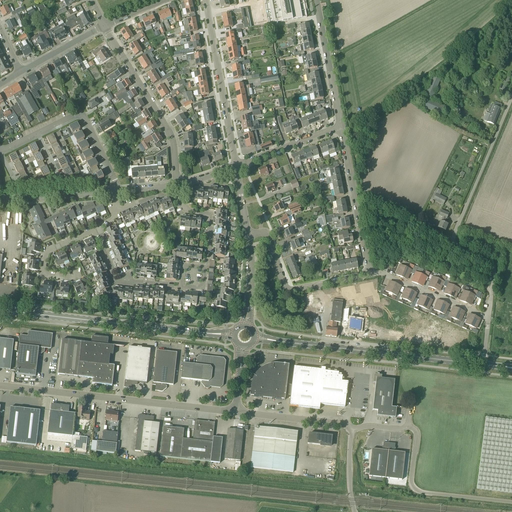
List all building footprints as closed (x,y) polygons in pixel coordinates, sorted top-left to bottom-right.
[(268,0),(272,23),(287,21),(302,18),(298,0),(268,0)] [(182,10),(185,9),(193,7),(191,1),(184,3),(181,4),(182,10)] [(0,9),(0,10),(3,17),(10,14),(8,9),(12,8),(10,5),(7,7),(0,9)] [(264,5),(241,9),(241,12),(244,24),(244,29),(268,24),(264,5)] [(22,11),(21,8),(11,13),(12,16),(17,14),(22,11)] [(65,8),(57,12),(59,16),(67,11),(65,8)] [(36,14),(33,9),(27,12),(30,17),(36,14)] [(163,12),(166,19),(171,16),(168,9),(163,12)] [(161,21),(166,19),(163,12),(158,14),(161,21)] [(86,13),(76,19),(74,15),(66,19),(67,22),(70,20),(73,19),(74,22),(80,19),(81,20),(84,18),(85,20),(89,18),(86,13)] [(10,17),(12,21),(6,23),(10,30),(16,27),(19,26),(17,22),(18,21),(17,21),(20,19),(17,14),(12,16),(10,17)] [(153,16),(148,18),(151,25),(156,23),(153,16)] [(67,22),(71,28),(79,24),(80,26),(83,24),(85,27),(92,23),(89,18),(85,20),(84,18),(81,20),(80,19),(74,22),(73,19),(70,20),(67,22)] [(151,25),(148,18),(142,21),(145,28),(151,25)] [(195,19),(184,21),(185,27),(196,25),(195,19)] [(57,31),(62,39),(65,38),(64,36),(67,34),(66,33),(68,31),(68,32),(64,23),(59,26),(60,29),(57,31)] [(300,26),(301,32),(310,30),(309,24),(300,26)] [(197,31),(196,25),(185,27),(184,27),(184,31),(182,32),(182,34),(179,34),(180,39),(184,38),(183,36),(190,35),(190,32),(197,31)] [(130,32),(127,27),(120,32),(123,36),(130,32)] [(225,34),(226,41),(235,39),(238,38),(238,34),(241,33),(241,29),(237,30),(236,29),(230,30),(230,33),(225,34)] [(301,32),(302,38),(311,37),(310,30),(301,32)] [(51,31),(51,32),(48,33),(51,38),(54,37),(56,40),(58,39),(59,41),(62,39),(57,31),(53,34),(51,31)] [(130,32),(123,36),(126,41),(133,37),(130,32)] [(49,46),(44,37),(42,33),(34,38),(42,51),(49,46)] [(302,38),(304,45),(312,43),(311,37),(302,38)] [(226,41),(228,47),(236,46),(235,39),(226,41)] [(28,40),(18,45),(21,50),(23,55),(22,55),(24,59),(29,56),(29,55),(32,54),(30,50),(33,49),(28,40)] [(129,46),(132,51),(139,47),(136,42),(129,46)] [(199,42),(192,43),(188,44),(189,49),(180,51),(180,54),(183,54),(186,53),(194,52),(193,49),(200,48),(199,42)] [(297,53),(298,55),(304,54),(304,51),(305,51),(314,50),(312,43),(304,45),(300,46),(301,52),(297,53)] [(228,47),(229,54),(229,55),(237,53),(236,46),(228,47)] [(99,64),(102,62),(109,58),(102,47),(92,54),(99,64)] [(139,47),(132,51),(135,56),(142,51),(139,47)] [(141,65),(151,59),(148,54),(154,51),(153,49),(152,48),(149,50),(144,53),(146,56),(138,60),(141,65)] [(78,62),(76,59),(72,52),(65,57),(70,65),(74,62),(75,63),(78,62)] [(303,64),(307,63),(316,61),(315,55),(305,56),(304,54),(298,55),(299,58),(302,57),(303,64)] [(183,55),(172,56),(173,59),(175,64),(178,64),(177,58),(183,57),(183,55)] [(152,65),(153,68),(161,62),(159,59),(153,63),(151,59),(141,65),(144,70),(152,65)] [(192,66),(189,67),(185,68),(186,71),(189,70),(197,69),(196,66),(203,65),(202,59),(191,61),(192,66)] [(53,64),(58,73),(60,76),(63,74),(61,71),(64,69),(68,76),(71,74),(72,74),(69,68),(68,68),(65,64),(62,66),(59,60),(53,64)] [(89,64),(88,65),(85,67),(87,69),(89,68),(90,67),(91,67),(94,64),(92,61),(88,64),(89,64)] [(316,61),(307,63),(308,69),(317,68),(316,61)] [(153,68),(154,70),(147,75),(150,79),(160,73),(158,69),(163,66),(161,62),(153,68)] [(85,67),(83,63),(79,65),(83,72),(84,71),(85,73),(88,71),(87,70),(87,69),(85,67)] [(10,69),(8,64),(0,67),(0,68),(2,73),(10,69)] [(44,79),(48,77),(50,80),(52,79),(46,68),(40,71),(44,79)] [(114,81),(109,84),(111,87),(120,81),(118,78),(124,74),(121,69),(114,73),(111,75),(112,77),(114,81)] [(234,79),(242,78),(246,77),(245,73),(248,72),(248,70),(241,71),(232,73),(234,79)] [(307,82),(311,81),(320,79),(318,73),(308,74),(308,72),(304,73),(304,76),(306,75),(307,82)] [(162,82),(167,79),(170,77),(168,74),(163,77),(160,73),(150,79),(153,84),(161,79),(162,82)] [(27,79),(32,87),(33,88),(30,90),(35,100),(38,98),(36,94),(33,89),(40,86),(34,74),(27,79)] [(432,98),(440,80),(433,77),(425,95),(432,98)] [(114,95),(116,97),(126,91),(125,89),(131,86),(127,79),(121,83),(118,85),(119,88),(122,86),(124,89),(114,95)] [(20,109),(23,114),(27,120),(29,123),(32,121),(29,116),(38,111),(27,91),(23,94),(17,84),(9,89),(15,98),(17,103),(18,105),(20,109)] [(159,94),(166,90),(163,85),(156,89),(159,94)] [(174,91),(175,93),(176,93),(183,89),(184,88),(183,87),(183,85),(174,91)] [(312,87),(313,94),(323,92),(322,92),(321,86),(322,85),(312,87)] [(162,99),(172,93),(169,88),(166,90),(159,94),(162,99)] [(9,89),(3,92),(8,99),(9,101),(15,98),(9,89)] [(125,98),(129,104),(132,102),(131,100),(137,96),(134,90),(127,94),(126,91),(116,97),(118,101),(122,99),(122,100),(125,98)] [(236,92),(237,98),(245,97),(244,90),(236,92)] [(104,91),(89,100),(90,102),(88,104),(89,105),(88,106),(90,109),(91,108),(91,109),(99,105),(96,101),(106,95),(104,91)] [(191,104),(192,103),(194,103),(191,91),(185,92),(187,97),(191,104)] [(309,94),(310,101),(314,100),(323,98),(322,94),(324,94),(323,92),(313,94),(309,94)] [(237,98),(238,105),(247,104),(245,97),(237,98)] [(165,103),(168,108),(175,104),(172,99),(165,103)] [(441,115),(445,107),(427,99),(423,107),(441,115)] [(129,104),(131,107),(135,114),(141,111),(139,109),(144,106),(140,100),(134,104),(132,102),(129,104)] [(490,106),(488,111),(487,111),(483,121),(484,121),(494,125),(502,105),(495,102),(493,106),(490,105),(490,106)] [(14,113),(17,118),(23,114),(20,109),(18,105),(17,103),(14,104),(15,105),(11,108),(14,113)] [(202,109),(202,111),(211,109),(210,103),(202,104),(201,103),(196,104),(193,106),(193,108),(197,106),(198,110),(202,109)] [(178,109),(175,104),(168,108),(171,113),(178,109)] [(192,108),(191,104),(185,108),(184,107),(181,110),(182,112),(183,114),(187,112),(186,111),(192,108)] [(126,106),(117,111),(119,115),(128,109),(126,106)] [(19,122),(17,119),(18,119),(17,118),(14,113),(11,108),(8,110),(7,110),(8,111),(4,113),(3,113),(6,118),(11,127),(14,125),(19,122)] [(202,111),(204,117),(212,116),(211,109),(202,111)] [(141,111),(135,114),(130,118),(131,120),(142,114),(144,118),(137,123),(139,126),(147,122),(146,120),(151,117),(146,110),(142,113),(141,111)] [(327,119),(324,111),(318,113),(321,121),(327,119)] [(117,112),(113,114),(102,121),(104,124),(99,127),(99,128),(98,128),(101,132),(102,131),(102,132),(111,126),(110,123),(116,119),(120,117),(117,112)] [(318,113),(312,115),(315,124),(321,121),(318,113)] [(178,125),(186,120),(182,114),(175,119),(178,125)] [(312,115),(306,118),(309,126),(315,124),(312,115)] [(212,116),(204,117),(205,124),(214,122),(212,116)] [(288,121),(289,124),(292,133),(292,132),(298,130),(297,128),(300,127),(297,120),(296,116),(293,117),(295,122),(292,123),(291,120),(288,121)] [(309,126),(306,118),(300,120),(303,128),(309,126)] [(182,130),(189,126),(186,120),(178,125),(182,130)] [(150,123),(149,122),(140,127),(142,131),(148,127),(150,131),(157,127),(153,121),(150,123)] [(255,122),(250,123),(242,124),(243,130),(251,129),(251,131),(262,130),(261,126),(256,126),(255,122)] [(71,137),(73,136),(80,133),(79,130),(80,129),(77,123),(66,128),(71,137)] [(282,126),(285,132),(286,135),(292,132),(292,133),(289,124),(282,126)] [(206,129),(207,135),(216,134),(215,127),(206,129)] [(60,132),(46,138),(49,143),(50,143),(52,147),(59,144),(56,138),(61,136),(60,132)] [(81,132),(80,133),(73,136),(78,145),(85,142),(83,139),(85,138),(81,132)] [(158,133),(152,137),(151,135),(149,136),(144,139),(144,140),(141,142),(142,143),(141,143),(146,150),(150,148),(147,143),(153,139),(155,143),(154,143),(154,145),(156,148),(158,149),(161,147),(161,146),(159,142),(162,140),(158,133)] [(207,135),(209,145),(217,144),(216,140),(217,140),(216,134),(207,135)] [(252,134),(244,136),(245,142),(253,140),(257,139),(256,135),(252,136),(252,134)] [(255,146),(253,140),(245,142),(247,148),(255,146)] [(57,157),(64,154),(61,148),(66,146),(64,141),(59,144),(52,147),(51,148),(54,153),(55,153),(57,157)] [(80,155),(82,154),(89,151),(88,148),(89,147),(86,141),(85,142),(78,145),(80,149),(77,150),(80,155)] [(192,150),(192,148),(193,148),(193,145),(195,144),(194,141),(193,141),(184,142),(184,148),(185,148),(186,152),(191,151),(192,150)] [(331,141),(325,143),(328,152),(329,155),(339,151),(337,143),(333,145),(331,141)] [(261,150),(272,146),(270,142),(260,146),(261,150)] [(22,150),(24,154),(30,151),(33,157),(39,154),(37,150),(38,149),(35,143),(22,150)] [(322,154),(328,152),(325,143),(319,146),(322,154)] [(309,149),(313,158),(319,155),(316,147),(309,149)] [(212,148),(208,150),(212,161),(214,160),(215,162),(222,159),(220,153),(214,155),(212,148)] [(156,155),(156,158),(160,157),(167,157),(167,156),(166,149),(156,155)] [(309,149),(303,151),(306,160),(313,158),(309,149)] [(15,166),(20,163),(18,157),(24,154),(22,150),(9,156),(12,162),(13,161),(15,166)] [(87,163),(93,160),(92,157),(93,156),(90,150),(89,151),(82,154),(86,162),(87,163)] [(208,150),(203,152),(205,158),(200,160),(202,166),(209,164),(209,162),(212,161),(208,150)] [(303,151),(297,154),(300,162),(306,160),(303,151)] [(39,154),(33,157),(27,160),(29,164),(35,161),(38,167),(44,164),(42,159),(43,159),(40,153),(39,154)] [(64,154),(57,157),(59,162),(58,162),(61,168),(62,168),(62,167),(68,164),(70,163),(67,157),(65,158),(64,154)] [(294,165),(300,162),(297,154),(291,156),(294,165)] [(284,166),(280,168),(283,176),(292,172),(286,158),(282,160),(284,166)] [(95,159),(93,160),(87,163),(89,167),(86,168),(89,173),(91,172),(98,169),(97,166),(98,166),(95,159)] [(20,176),(25,173),(20,163),(15,166),(14,166),(17,172),(18,171),(20,176)] [(272,170),(279,168),(277,163),(271,166),(271,165),(266,167),(258,170),(260,176),(264,174),(265,176),(269,174),(268,172),(271,171),(270,169),(272,168),(272,170)] [(44,164),(38,167),(41,173),(35,176),(37,180),(50,174),(47,168),(46,168),(44,164)] [(66,178),(79,172),(77,168),(71,170),(68,164),(62,167),(62,168),(64,172),(63,172),(66,178)] [(334,170),(334,166),(329,168),(330,171),(327,171),(328,178),(340,176),(338,169),(334,170)] [(99,172),(98,169),(91,172),(93,175),(96,182),(104,178),(101,171),(99,172)] [(37,180),(35,176),(28,179),(25,173),(20,176),(22,180),(21,181),(24,186),(30,183),(37,180)] [(340,176),(328,178),(326,178),(327,183),(323,183),(323,185),(332,183),(332,184),(341,182),(340,176)] [(277,188),(278,188),(283,185),(286,184),(284,179),(281,180),(281,181),(278,182),(278,181),(273,183),(265,187),(267,193),(271,191),(272,193),(276,191),(278,191),(277,188)] [(299,187),(296,180),(290,183),(293,189),(299,187)] [(433,200),(434,200),(443,205),(446,198),(436,193),(438,189),(436,188),(429,202),(433,203),(434,201),(433,201),(433,200)] [(198,192),(198,191),(193,190),(192,198),(189,197),(188,203),(192,204),(192,200),(197,200),(198,192)] [(166,197),(163,199),(164,201),(168,210),(173,208),(169,199),(167,200),(166,197)] [(274,207),(276,213),(284,210),(283,206),(283,205),(284,205),(284,204),(285,204),(286,204),(288,204),(289,203),(290,202),(290,201),(290,200),(289,197),(280,200),(281,202),(277,203),(278,205),(274,207)] [(156,199),(155,199),(153,200),(153,201),(154,203),(158,212),(162,210),(164,212),(158,201),(157,201),(156,199)] [(164,201),(163,199),(158,201),(164,212),(168,210),(164,201)] [(153,200),(149,202),(151,204),(149,205),(153,214),(158,212),(154,203),(153,201),(153,200)] [(337,208),(347,206),(346,206),(344,200),(336,202),(337,208)] [(97,212),(98,214),(105,211),(101,202),(99,203),(99,202),(94,205),(97,212)] [(290,211),(299,208),(301,207),(299,202),(288,206),(290,211)] [(90,216),(97,212),(94,205),(93,203),(87,205),(88,206),(86,207),(90,216)] [(147,203),(144,204),(145,207),(149,216),(153,214),(149,205),(148,206),(147,203)] [(145,207),(144,204),(140,206),(141,209),(140,209),(143,217),(144,218),(149,216),(145,207)] [(29,210),(32,216),(42,212),(38,205),(29,210)] [(76,206),(71,209),(76,218),(82,215),(80,209),(78,206),(77,207),(76,206)] [(337,208),(338,215),(343,214),(347,213),(346,207),(347,206),(337,208)] [(84,219),(85,218),(90,216),(86,207),(85,208),(84,207),(80,209),(82,215),(84,219)] [(135,210),(139,219),(143,217),(140,209),(140,208),(137,209),(138,211),(136,212),(135,210)] [(299,208),(290,211),(285,213),(286,215),(283,216),(284,218),(279,220),(282,226),(290,223),(287,217),(301,212),(299,208)] [(69,221),(76,218),(71,209),(64,212),(65,214),(69,221)] [(128,210),(125,212),(130,223),(135,221),(130,212),(129,213),(128,210)] [(131,212),(130,212),(135,221),(139,219),(135,210),(136,212),(131,214),(131,212)] [(446,219),(449,214),(441,210),(439,215),(442,217),(438,228),(445,231),(448,225),(444,223),(446,219)] [(45,219),(42,212),(32,216),(35,223),(45,219)] [(130,223),(125,212),(121,213),(123,216),(121,216),(125,225),(130,223)] [(69,221),(65,214),(61,215),(60,216),(60,217),(59,218),(64,228),(63,226),(70,223),(69,221)] [(63,226),(64,228),(59,218),(58,218),(58,217),(52,220),(56,229),(63,226)] [(338,217),(328,219),(326,219),(327,223),(333,222),(333,226),(341,225),(341,229),(350,227),(348,219),(338,221),(338,217)] [(47,223),(45,219),(35,223),(32,225),(33,229),(35,228),(45,223),(45,224),(47,223)] [(46,225),(45,224),(45,223),(35,228),(37,232),(39,231),(41,234),(48,230),(46,225)] [(284,231),(287,238),(294,235),(292,231),(302,227),(301,223),(295,225),(290,226),(291,228),(284,231)] [(115,226),(106,230),(107,230),(108,230),(110,234),(109,235),(118,231),(115,226)] [(48,230),(41,234),(42,236),(43,236),(44,238),(43,238),(44,240),(51,237),(48,230)] [(353,242),(351,235),(348,236),(347,231),(338,233),(339,240),(343,240),(344,244),(353,242)] [(108,246),(119,241),(117,236),(112,239),(108,240),(109,242),(106,243),(108,246)] [(91,238),(84,241),(86,246),(83,247),(86,253),(93,250),(92,249),(96,247),(91,238)] [(304,246),(301,239),(298,241),(290,244),(293,251),(301,248),(304,246)] [(119,241),(108,246),(109,250),(112,248),(112,250),(111,250),(120,246),(121,246),(119,241)] [(30,243),(29,248),(28,248),(27,254),(34,255),(34,252),(39,252),(40,245),(30,243)] [(81,253),(78,244),(70,248),(72,252),(69,254),(72,260),(79,257),(78,255),(81,253)] [(111,256),(122,251),(122,250),(120,246),(111,250),(112,252),(110,253),(109,253),(111,256)] [(173,257),(181,258),(182,256),(182,248),(177,247),(176,252),(173,252),(173,257)] [(63,251),(56,255),(58,259),(55,260),(58,266),(64,263),(65,264),(69,262),(68,260),(63,251)] [(122,251),(111,256),(112,259),(115,258),(115,259),(124,255),(122,251)] [(119,263),(117,264),(126,260),(124,255),(115,259),(115,260),(117,259),(119,263)] [(299,260),(296,262),(294,257),(286,260),(288,267),(296,263),(304,260),(302,257),(299,259),(299,260)] [(37,270),(38,262),(33,262),(34,259),(27,258),(26,265),(29,265),(28,269),(37,270)] [(356,259),(350,260),(351,269),(358,268),(356,259)] [(129,265),(126,260),(117,264),(118,264),(119,263),(121,268),(120,268),(120,269),(129,265)] [(351,269),(350,260),(343,262),(345,271),(351,269),(351,270),(352,270),(351,269)] [(100,264),(93,267),(95,272),(107,267),(105,263),(103,265),(102,263),(100,264)] [(296,263),(288,267),(293,279),(301,275),(296,263)] [(339,273),(337,263),(330,264),(332,273),(338,272),(339,273)] [(403,275),(408,277),(411,270),(400,265),(396,275),(402,278),(403,275)] [(102,274),(106,273),(105,271),(108,270),(107,267),(95,272),(97,277),(102,274)] [(419,282),(423,284),(427,277),(416,272),(415,275),(412,282),(418,285),(419,282)] [(33,286),(34,278),(29,278),(30,275),(23,274),(23,281),(25,281),(24,285),(33,286)] [(95,283),(106,278),(104,279),(102,274),(97,277),(95,278),(96,282),(94,282),(95,283)] [(436,287),(440,289),(443,282),(432,277),(428,286),(435,289),(436,287)] [(95,284),(97,283),(99,287),(105,284),(108,283),(106,283),(104,279),(106,278),(95,283),(95,284)] [(82,293),(88,290),(85,285),(82,286),(80,281),(73,285),(77,293),(78,296),(82,294),(82,293)] [(52,283),(44,282),(44,287),(41,286),(40,293),(47,294),(47,291),(54,292),(55,284),(52,284),(52,283)] [(367,285),(366,285),(369,296),(373,295),(375,301),(379,301),(377,290),(374,291),(373,283),(371,284),(371,283),(367,284),(367,285)] [(68,296),(68,294),(69,285),(61,284),(60,289),(57,288),(56,295),(68,296)] [(108,297),(108,291),(105,284),(99,287),(98,287),(100,292),(102,291),(105,296),(108,297)] [(362,293),(359,294),(361,304),(365,303),(364,297),(369,296),(366,285),(366,284),(362,285),(362,286),(360,286),(362,293)] [(393,286),(389,284),(386,291),(396,296),(401,287),(394,284),(393,286)] [(451,294),(456,296),(459,289),(448,284),(444,293),(451,296),(451,294)] [(348,288),(350,299),(355,298),(356,305),(361,304),(359,294),(356,294),(354,287),(352,287),(348,287),(348,288)] [(343,297),(340,298),(342,308),(347,307),(345,300),(350,299),(348,288),(347,288),(343,288),(344,289),(342,290),(343,297)] [(108,291),(108,297),(112,297),(112,299),(117,299),(118,290),(118,291),(115,291),(116,290),(113,289),(113,292),(108,291)] [(330,292),(332,303),(337,302),(338,309),(342,308),(340,298),(337,298),(336,291),(334,291),(334,290),(330,291),(330,292)] [(167,293),(164,293),(163,298),(166,299),(166,303),(172,303),(173,292),(170,292),(170,293),(167,293),(167,291),(167,293)] [(325,301),(322,301),(324,311),(328,311),(327,304),(332,303),(330,292),(329,292),(329,291),(325,292),(325,293),(323,293),(325,301)] [(409,293),(404,291),(401,298),(412,303),(416,294),(410,291),(409,293)] [(467,301),(472,303),(475,296),(464,291),(460,300),(466,303),(467,301)] [(180,305),(181,305),(182,297),(179,297),(179,293),(179,294),(176,294),(176,292),(173,292),(172,303),(172,304),(173,304),(175,305),(178,306),(180,305)] [(182,297),(181,305),(181,306),(184,306),(190,307),(190,304),(192,292),(189,292),(189,294),(186,293),(186,292),(185,297),(182,297)] [(194,294),(195,293),(192,292),(190,304),(197,305),(197,301),(200,301),(201,295),(198,295),(198,293),(197,295),(194,294)] [(312,296),(311,296),(313,307),(318,306),(319,312),(324,311),(322,301),(319,302),(317,294),(316,295),(315,294),(311,295),(312,296)] [(306,304),(303,305),(305,315),(310,314),(308,308),(313,307),(311,296),(311,295),(307,296),(305,297),(306,304)] [(417,305),(428,310),(432,301),(425,298),(424,300),(420,298),(417,305)] [(449,305),(442,302),(441,305),(437,303),(434,310),(445,315),(449,305)] [(344,310),(342,324),(347,325),(347,324),(351,325),(351,330),(360,331),(361,321),(348,319),(349,309),(344,310)] [(457,312),(453,310),(449,317),(460,322),(464,312),(458,309),(457,312)] [(473,319),(468,317),(465,324),(476,329),(480,319),(474,316),(473,319)] [(336,328),(336,322),(330,321),(329,321),(328,327),(326,327),(325,336),(336,337),(337,328),(336,328)] [(51,349),(52,334),(28,331),(28,336),(20,335),(16,369),(15,374),(36,377),(36,372),(38,352),(40,352),(43,350),(43,348),(51,349)] [(79,362),(109,365),(110,355),(113,355),(114,346),(110,345),(108,345),(108,342),(108,338),(105,338),(102,337),(92,336),(91,343),(82,342),(79,362)] [(0,368),(10,370),(14,340),(0,338),(0,368)] [(82,342),(64,340),(62,340),(58,375),(92,379),(92,384),(112,386),(114,366),(109,365),(79,362),(82,342)] [(138,382),(147,383),(150,350),(129,347),(124,387),(131,388),(132,384),(136,384),(137,384),(138,382)] [(156,351),(153,384),(153,385),(156,385),(155,391),(160,391),(161,390),(162,390),(163,390),(164,390),(165,389),(165,388),(166,387),(166,384),(173,385),(177,353),(156,351)] [(196,365),(183,363),(181,379),(201,381),(201,384),(205,389),(208,389),(210,387),(220,388),(223,386),(226,361),(224,358),(200,355),(197,358),(196,365)] [(289,365),(279,364),(274,364),(270,364),(266,366),(262,368),(259,370),(256,374),(254,377),(252,381),(252,383),(251,384),(251,386),(250,396),(270,398),(285,400),(285,395),(290,396),(291,385),(287,385),(289,365)] [(319,369),(294,367),(289,406),(320,409),(320,404),(344,407),(344,408),(345,408),(346,407),(345,407),(348,382),(344,381),(344,376),(341,376),(341,375),(340,373),(339,373),(339,371),(325,369),(325,368),(319,367),(319,369)] [(374,397),(393,399),(395,380),(381,379),(382,376),(379,375),(379,374),(377,374),(376,375),(374,375),(373,383),(376,383),(374,397)] [(393,399),(374,397),(373,410),(378,411),(377,416),(395,418),(396,408),(392,407),(393,399)] [(73,433),(75,414),(69,413),(69,406),(63,405),(63,406),(60,406),(60,405),(51,404),(51,411),(50,411),(47,434),(72,437),(71,449),(86,451),(87,437),(79,437),(79,433),(73,433)] [(36,446),(40,411),(24,409),(23,409),(18,408),(17,408),(10,407),(6,442),(36,446)] [(76,417),(81,418),(82,418),(81,420),(89,420),(90,412),(85,411),(86,408),(79,407),(78,412),(77,412),(76,417)] [(117,422),(118,413),(111,412),(111,411),(107,410),(106,420),(117,422)] [(143,415),(141,415),(139,417),(135,451),(156,453),(159,423),(153,422),(154,417),(152,417),(151,415),(150,416),(149,416),(148,415),(147,416),(145,416),(144,415),(143,415)] [(511,420),(486,417),(477,489),(511,493),(511,420)] [(160,457),(210,462),(213,443),(213,437),(215,423),(195,420),(193,440),(183,439),(184,429),(164,427),(160,457)] [(250,468),(288,472),(293,472),(298,432),(255,427),(250,468)] [(240,461),(243,431),(228,429),(225,459),(240,461)] [(91,451),(102,452),(102,454),(106,454),(106,453),(116,454),(118,433),(106,431),(106,432),(105,431),(104,432),(104,433),(103,433),(102,442),(92,441),(91,451)] [(308,434),(308,438),(307,444),(330,447),(331,437),(308,434)] [(222,438),(213,437),(213,443),(210,462),(219,463),(222,438)] [(385,478),(389,443),(383,442),(382,450),(372,449),(369,477),(385,478)] [(389,443),(385,478),(402,480),(405,453),(394,452),(395,444),(389,443)]
